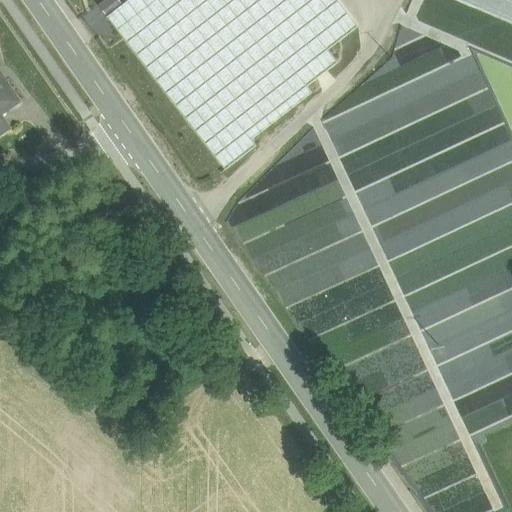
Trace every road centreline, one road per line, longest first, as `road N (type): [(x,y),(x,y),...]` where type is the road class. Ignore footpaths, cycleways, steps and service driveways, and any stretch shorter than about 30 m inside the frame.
road 1 (tertiary): [(127,128),(397,511)]
road 2 (tertiary): [(36,0),(127,128)]
road 3 (unclassified): [(0,171),(84,152),(127,128)]
